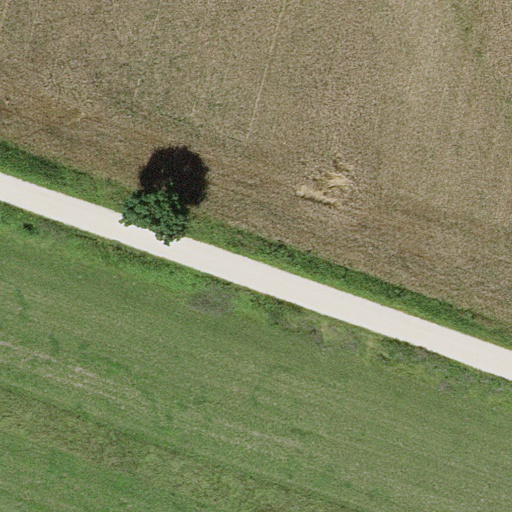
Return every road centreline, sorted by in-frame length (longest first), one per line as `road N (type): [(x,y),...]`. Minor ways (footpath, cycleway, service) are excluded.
road 1 (track): [(511,366),(0,181)]
road 2 (track): [(0,184),(511,368)]
